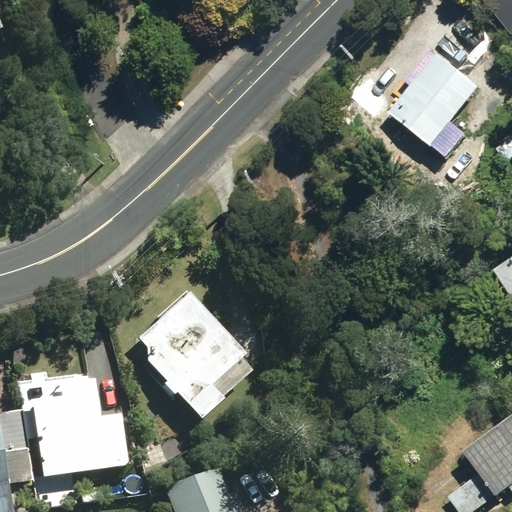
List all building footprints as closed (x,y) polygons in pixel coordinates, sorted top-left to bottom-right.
[(511,0),(475,0),(508,41),(511,38),(511,0)] [(425,156),(435,165),(456,138),(446,130),(473,95),(432,61),(382,121),(425,156)] [(494,159),(502,170),(511,161),(511,149),(509,146),(494,159)] [(511,266),(491,280),(511,310),(511,266)] [(136,372),(187,431),(211,411),(198,396),(233,366),(179,304),(128,348),(135,358),(136,372)] [(21,410),(35,490),(117,476),(109,424),(80,429),(75,402),(21,410)] [(0,511),(3,511),(1,493),(22,489),(11,419),(0,420),(0,511)] [(505,506),(511,501),(511,420),(463,457),(478,477),(450,497),(460,511),(479,511),(499,497),(505,506)] [(156,495),(161,511),(228,511),(227,507),(221,508),(210,476),(156,495)]
